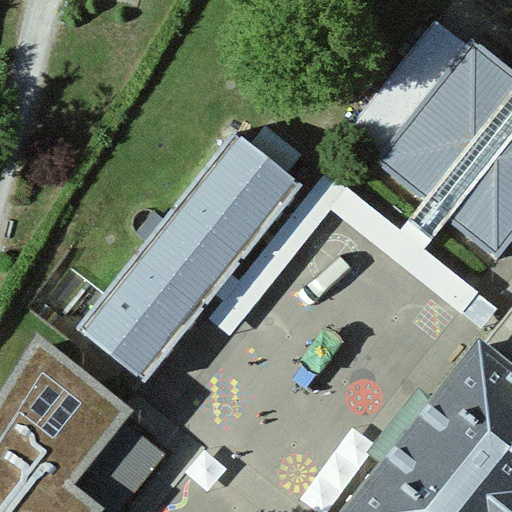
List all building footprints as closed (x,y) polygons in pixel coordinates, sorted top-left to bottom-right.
[(511,74),(476,45),(381,163),(430,202),(413,223),(425,232),(438,242),(455,221),(504,261),(511,250),(511,74)] [(248,145),(236,136),(108,295),(78,332),(145,386),(218,293),(226,282),(233,274),(301,188),(287,176),(248,145)] [(220,331),(233,340),(286,273),(333,213),(464,315),(481,293),(430,252),(438,242),(425,232),(413,223),(405,232),(326,170),(240,279),(233,274),(226,282),(218,293),(224,298),(207,320),(220,331)] [(511,511),(511,307),(490,335),(413,434),(351,511),(511,511)] [(37,332),(0,391),(0,511),(102,511),(105,508),(77,484),(136,409),(69,357),(37,332)]
